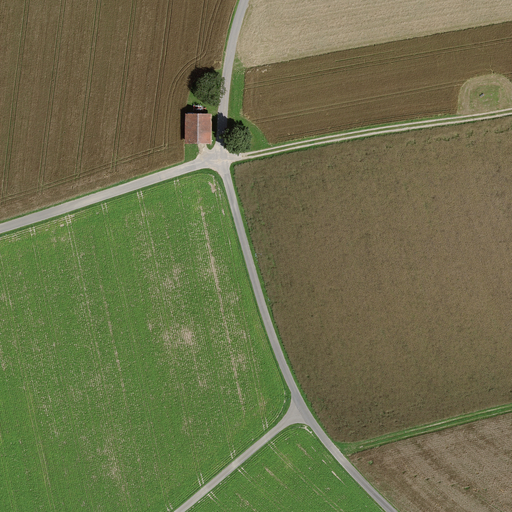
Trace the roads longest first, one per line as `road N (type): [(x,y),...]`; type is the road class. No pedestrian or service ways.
road 1 (unclassified): [(220,157),(302,409),(391,511)]
road 2 (track): [(511,111),(220,157)]
road 3 (unclassified): [(0,230),(220,157)]
road 4 (unclassified): [(244,0),(228,63),(220,157)]
road 5 (track): [(183,511),(302,409)]
